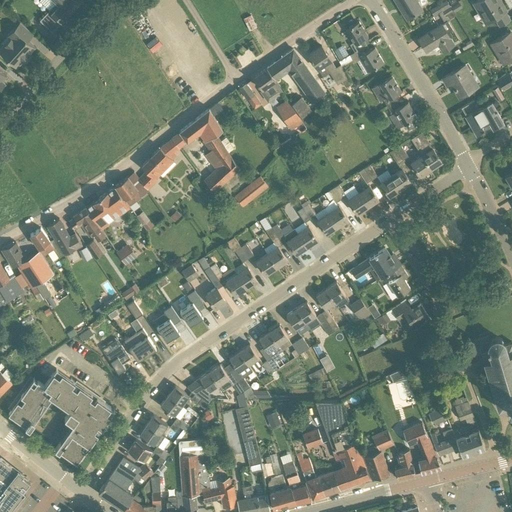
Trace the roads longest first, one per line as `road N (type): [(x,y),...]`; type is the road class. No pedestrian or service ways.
road 1 (residential): [(137,409),(186,355),(388,222)]
road 2 (residential): [(0,241),(77,199),(233,78)]
road 3 (residential): [(469,166),(370,0)]
road 4 (residential): [(0,126),(113,0)]
road 5 (residential): [(233,78),(355,0)]
road 6 (tertiary): [(303,511),(426,482)]
